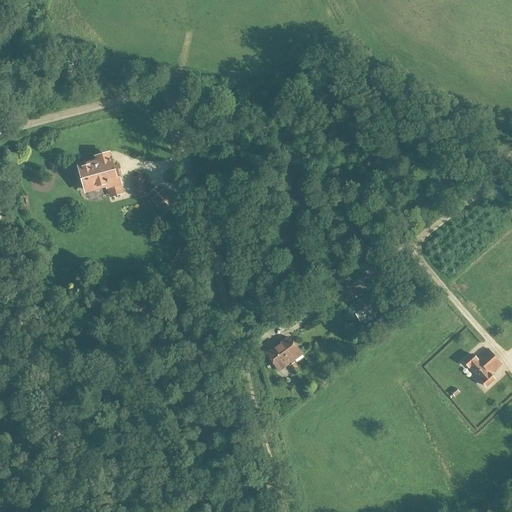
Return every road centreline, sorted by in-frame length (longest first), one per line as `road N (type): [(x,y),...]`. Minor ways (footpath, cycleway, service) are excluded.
road 1 (track): [(0,131),(154,91),(172,102),(284,511)]
road 2 (track): [(511,151),(482,191),(406,245),(511,367)]
road 3 (track): [(0,226),(76,511)]
road 4 (track): [(406,245),(243,365)]
